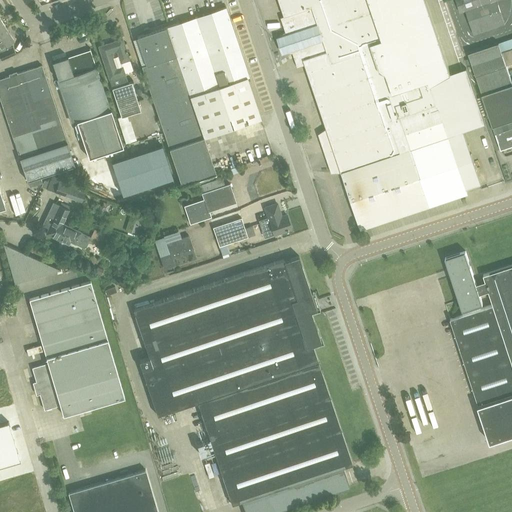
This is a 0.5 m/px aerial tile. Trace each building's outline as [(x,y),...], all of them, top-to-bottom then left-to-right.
[(282,41),(277,42),(278,43),(280,49),(284,47),(286,54),(293,54),(298,68),(306,66),(327,128),(326,129),(319,134),(332,173),(341,172),(342,172),(361,229),(429,206),(468,193),(467,189),(481,184),(464,131),(448,74),(424,0),(279,0),(285,17),(281,18),(286,32),(281,36),(282,41)] [(503,19),(496,0),(456,0),(460,12),(466,10),(474,34),(504,24),(503,19)] [(145,33),(137,36),(146,65),(142,66),(181,185),(216,173),(204,137),(261,118),(248,77),(250,77),(226,6),(150,32),(148,26),(144,28),(145,33)] [(7,29),(0,33),(0,48),(14,40),(7,29)] [(128,83),(122,66),(121,62),(129,60),(123,39),(99,46),(122,117),(141,111),(132,82),(128,83)] [(511,80),(507,65),(511,63),(511,48),(502,52),(499,42),(469,53),(496,133),(495,133),(501,150),(511,146),(511,80)] [(0,56),(2,60),(16,53),(13,46),(0,51),(0,56)] [(60,59),(52,62),(72,123),(76,121),(83,144),(88,159),(123,147),(116,127),(110,110),(95,64),(90,50),(60,60),(60,59)] [(0,99),(27,181),(75,165),(41,65),(0,78),(0,99)] [(130,157),(111,164),(122,197),(173,180),(165,157),(162,147),(130,157)] [(78,190),(78,189),(80,184),(53,175),(51,180),(52,181),(78,190)] [(225,185),(223,177),(199,185),(201,193),(203,199),(184,205),(190,224),(211,216),(210,211),(237,203),(230,183),(225,185)] [(85,192),(78,189),(78,190),(52,181),(49,190),(55,192),(54,192),(82,202),(85,192)] [(47,235),(61,241),(68,227),(63,224),(70,210),(60,206),(53,202),(42,226),(49,229),(47,235)] [(269,218),(259,221),(264,238),(274,234),(292,229),(287,215),(281,217),(277,204),(265,208),(269,218)] [(135,234),(141,218),(130,214),(125,231),(135,234)] [(219,246),(248,237),(242,217),(213,227),(219,246)] [(68,227),(61,241),(69,245),(71,242),(82,247),(83,247),(84,247),(85,247),(86,247),(86,246),(87,246),(87,245),(91,237),(82,233),(68,227)] [(197,258),(189,235),(166,243),(164,237),(154,240),(160,257),(164,269),(197,258)] [(61,269),(25,253),(6,244),(3,243),(15,283),(31,278),(45,274),(51,272),(61,269)] [(511,264),(484,274),(486,281),(477,284),(466,252),(446,258),(449,269),(446,270),(448,277),(452,276),(463,309),(482,303),(479,293),(489,290),(493,304),(451,318),(480,405),(479,405),(491,442),(511,434),(511,264)] [(312,294),(299,256),(285,260),(284,259),(134,310),(149,357),(139,360),(158,416),(198,402),(232,504),(353,464),(313,344),(322,342),(312,313),(320,311),(314,293),(312,294)] [(107,339),(91,281),(29,299),(48,363),(32,367),(36,381),(33,382),(37,394),(40,393),(45,409),(60,405),(63,415),(125,397),(108,339),(107,339)] [(107,295),(117,292),(115,286),(105,290),(107,295)] [(8,421),(0,423),(0,465),(20,459),(8,421)] [(157,511),(145,470),(68,492),(74,511),(157,511)] [(28,511),(25,499),(0,504),(0,511),(28,511)]
